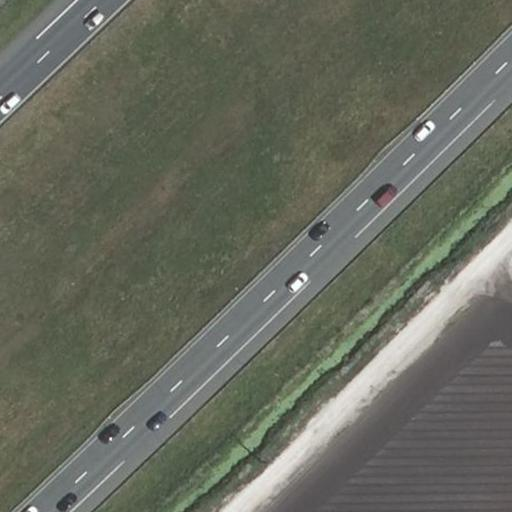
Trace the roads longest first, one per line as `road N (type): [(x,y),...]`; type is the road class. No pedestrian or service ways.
road 1 (motorway): [(54,511),(511,57)]
road 2 (track): [(239,511),(511,252)]
road 3 (motorway): [(97,0),(0,93)]
